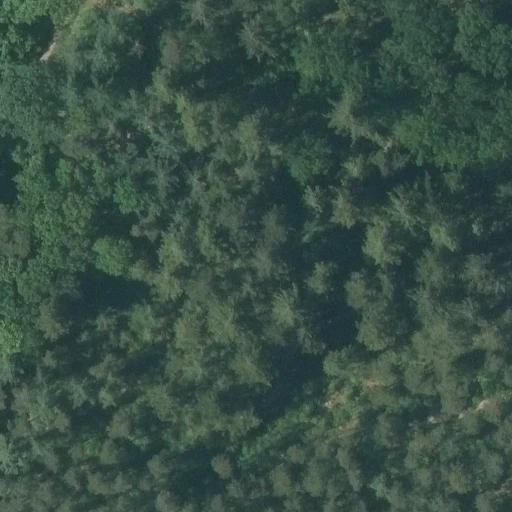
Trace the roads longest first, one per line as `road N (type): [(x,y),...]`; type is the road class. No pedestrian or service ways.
road 1 (track): [(96,0),(307,117),(442,165),(511,161)]
road 2 (unknown): [(511,394),(396,435),(372,472),(361,511)]
road 3 (track): [(0,146),(72,0)]
